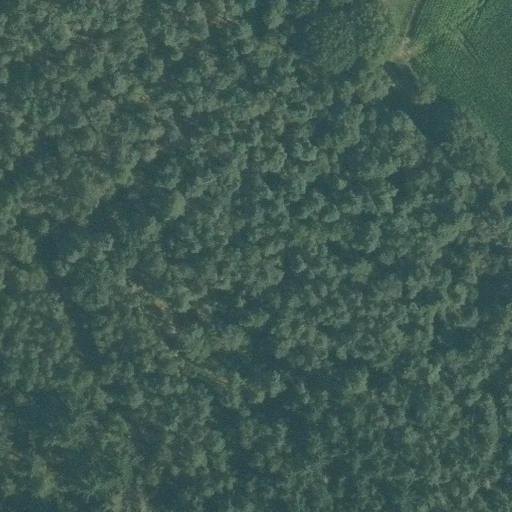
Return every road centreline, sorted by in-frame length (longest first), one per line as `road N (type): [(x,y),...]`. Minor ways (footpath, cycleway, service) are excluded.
road 1 (track): [(0,250),(294,0)]
road 2 (track): [(511,218),(313,0)]
